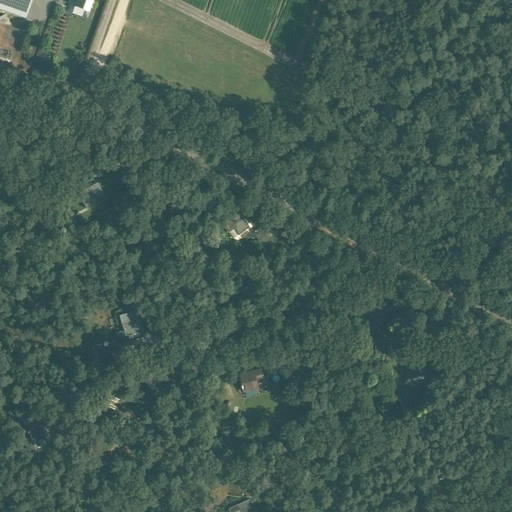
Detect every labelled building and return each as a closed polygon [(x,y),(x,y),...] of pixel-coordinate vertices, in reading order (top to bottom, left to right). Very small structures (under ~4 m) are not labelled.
[(0,0),(0,7),(26,16),(31,0),(0,0)] [(69,0),(68,2),(91,10),(94,0),(69,0)] [(0,40),(9,44),(11,39),(0,34),(0,40)] [(78,192),(81,197),(86,207),(105,197),(97,182),(78,192)] [(239,212),(235,215),(223,225),(228,232),(233,228),(238,234),(249,225),(239,212)] [(265,223),(253,232),(259,239),(271,230),(265,223)] [(142,330),(141,325),(136,310),(119,315),(125,335),(142,330)] [(384,337),(376,337),(377,353),(385,353),(384,337)] [(415,359),(407,361),(408,366),(407,366),(408,373),(409,372),(411,377),(424,374),(422,363),(428,362),(426,354),(414,357),(415,359)] [(178,375),(190,365),(184,358),(172,368),(178,375)] [(243,391),(248,390),(257,388),(256,379),(263,378),(261,369),(239,374),(241,384),(240,384),(241,387),(242,387),(243,391)] [(363,398),(372,395),(369,389),(361,392),(363,398)] [(109,406),(114,397),(106,393),(102,402),(109,406)] [(25,413),(31,435),(44,431),(42,423),(49,421),(45,408),(25,413)] [(232,511),(239,509),(239,511),(255,511),(249,499),(228,508),(230,511),(232,511)]
